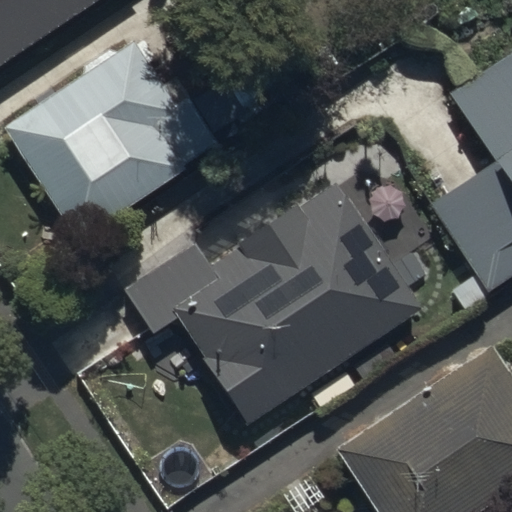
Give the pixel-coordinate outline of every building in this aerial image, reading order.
[(0,0),(0,69),(104,0),(0,0)] [(85,79),(5,133),(82,246),(188,175),(185,169),(217,148),(189,106),(179,113),(134,47),(114,60),(109,52),(80,72),(85,79)] [(494,168),(431,208),(490,298),(511,283),(511,57),(448,99),(494,168)] [(194,247),(125,292),(155,338),(176,325),(245,431),(424,316),(341,187),(300,213),(298,209),(239,248),(242,252),(211,272),(194,247)] [(511,379),(493,350),(335,454),(373,511),(489,511),(511,497),(511,379)]
